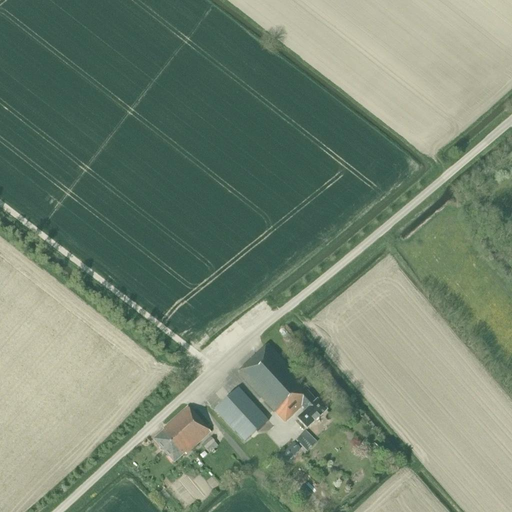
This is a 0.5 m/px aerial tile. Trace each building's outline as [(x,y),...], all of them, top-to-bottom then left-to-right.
[(297,419),(307,430),(327,411),(317,401),(316,402),(307,392),(309,390),(268,345),(238,373),(285,423),(302,407),(306,411),(297,419)] [(239,388),(215,410),(245,443),(268,421),(239,388)] [(164,430),(153,440),(164,452),(199,420),(187,407),(163,429),(164,430)] [(210,433),(199,420),(164,452),(174,463),(185,453),(186,455),(210,433)] [(296,441),(307,453),(317,443),(306,431),(296,441)] [(211,438),(202,446),(209,455),(218,447),(211,438)] [(294,443),(276,460),(283,466),(300,449),(294,443)] [(226,478),(230,474),(234,480),(247,468),(234,454),(228,460),(226,459),(223,461),(225,463),(218,469),(226,478)]
